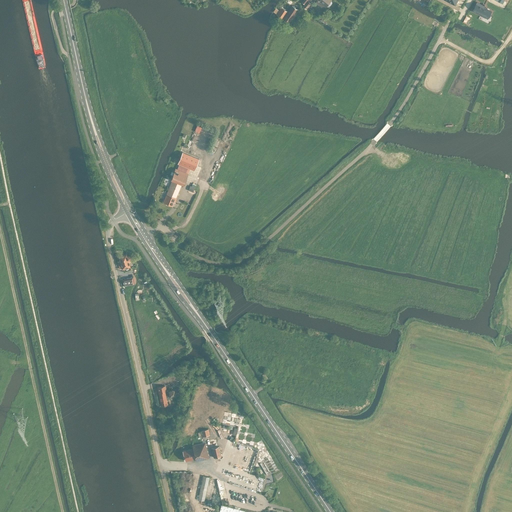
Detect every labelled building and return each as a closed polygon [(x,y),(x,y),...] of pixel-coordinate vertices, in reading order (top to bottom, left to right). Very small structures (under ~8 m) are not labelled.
[(303,6),(306,9),(311,4),(308,1),(308,0),(304,0),(302,2),(304,4),(303,6)] [(477,2),(473,9),(478,11),(477,13),(485,17),(486,14),(489,15),(491,12),(484,8),(485,6),(477,2)] [(292,6),(288,12),(287,14),(292,18),(298,9),(292,6)] [(284,18),(289,22),(292,18),(287,14),(288,12),(282,7),(279,11),(276,8),(273,12),(277,14),(276,15),(283,19),(284,18)] [(178,163),(179,164),(188,168),(194,170),(199,159),(182,152),(178,163)] [(188,168),(179,164),(177,169),(179,170),(186,173),(188,168)] [(175,169),(171,180),(172,180),(182,184),(183,185),(188,174),(186,173),(179,170),(177,169),(175,169)] [(168,191),(177,194),(182,184),(172,180),(168,191)] [(168,191),(163,202),(172,206),(174,202),(173,202),(175,197),(176,198),(177,194),(168,191)] [(126,254),(119,256),(122,269),(130,267),(128,262),(130,262),(129,260),(128,260),(126,254)] [(171,396),(179,394),(178,389),(174,390),(174,389),(165,392),(163,386),(156,388),(160,406),(168,405),(167,400),(172,399),(171,396)] [(205,442),(192,445),(193,448),(183,451),(185,461),(195,459),(195,460),(196,460),(196,461),(209,459),(205,442)] [(214,458),(221,456),(219,447),(211,448),(214,458)] [(203,476),(198,500),(204,501),(209,477),(203,476)]
